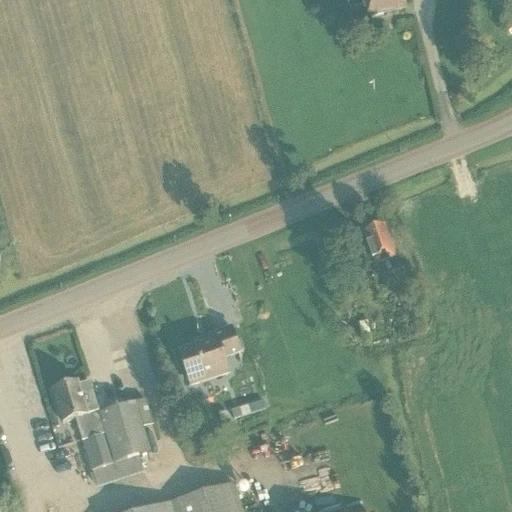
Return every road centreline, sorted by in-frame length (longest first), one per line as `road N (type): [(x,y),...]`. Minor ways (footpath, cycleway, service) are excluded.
road 1 (tertiary): [(0,329),(511,118)]
road 2 (unknown): [(3,327),(47,511)]
